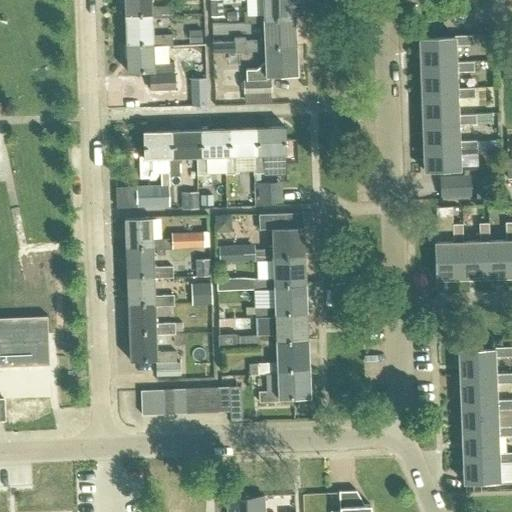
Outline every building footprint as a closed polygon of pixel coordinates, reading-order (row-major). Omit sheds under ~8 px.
[(152,17),(170,17),(170,6),(151,7),(151,0),(123,0),(124,16),(151,15),(151,17),(152,17)] [(222,0),(210,0),(211,16),(223,15),(222,0)] [(261,0),(262,12),(243,13),(244,23),(263,22),(264,22),(264,19),(295,18),(294,0),(261,0)] [(235,11),(227,11),(227,21),(235,20),(235,11)] [(152,46),(153,46),(172,46),(171,34),(153,35),(152,17),(151,17),(151,15),(124,16),(125,43),(152,42),(152,46)] [(265,47),(296,46),(295,18),(264,19),(264,22),(263,22),(263,41),(244,41),(244,37),(233,37),(233,41),(212,42),(212,53),(245,52),(264,51),(265,51),(265,47)] [(453,32),(453,34),(418,35),(419,61),(454,60),(453,43),(472,42),(472,31),(453,32)] [(152,42),(125,43),(127,72),(150,71),(150,89),(173,88),(173,72),(172,62),(154,63),(153,46),(152,46),(152,42)] [(247,80),(243,80),(243,92),(270,91),(270,76),(298,75),(296,46),(265,47),(265,51),(264,51),(265,69),(246,70),(247,80)] [(455,69),(473,68),(473,59),(454,60),(419,61),(420,88),(456,87),(455,69)] [(455,97),(474,96),(474,86),(456,87),(420,88),(421,114),(456,113),(455,97)] [(457,123),(475,122),(475,112),(456,113),(421,114),(422,141),(457,140),(457,123)] [(264,154),(285,153),(284,126),(255,127),(256,152),(253,152),(253,155),(253,174),(264,173),(264,154)] [(225,174),(236,174),(236,155),(253,155),(253,152),(256,152),(255,127),(227,128),(228,153),(225,154),(225,155),(225,174)] [(225,155),(225,154),(228,153),(227,128),(199,129),(199,154),(196,154),(196,156),(197,176),(208,175),(207,156),(225,155)] [(171,130),(172,155),(168,155),(169,157),(169,176),(180,176),(179,157),(196,156),(196,154),(199,154),(199,129),(171,130)] [(168,155),(172,155),(171,130),(141,131),(142,157),(140,157),(140,177),(151,177),(151,158),(169,157),(168,155)] [(476,139),(457,140),(422,141),(423,168),(458,167),(458,149),(477,148),(476,139)] [(439,197),(470,195),(469,174),(438,175),(439,197)] [(259,180),(260,201),(281,201),(281,180),(259,180)] [(168,184),(136,186),(136,206),(169,205),(168,184)] [(452,206),(436,207),(436,218),(452,218),(452,206)] [(270,227),(271,250),(271,256),(274,256),(304,255),(303,226),(287,227),(286,212),(258,213),(259,227),(270,227)] [(150,249),(152,250),(171,249),(171,239),(151,239),(150,217),(124,218),(126,247),(150,246),(150,249)] [(511,220),(504,220),(504,236),(489,237),(490,274),(511,273),(511,220)] [(478,221),(479,237),(462,237),(464,275),(490,274),(489,237),(488,221),(478,221)] [(452,238),(434,239),(435,276),(464,275),(462,237),(461,222),(452,223),(452,238)] [(254,243),(218,245),(219,262),(253,261),(255,260),(255,250),(254,243)] [(150,246),(126,247),(127,275),(151,274),(151,278),(153,278),(173,277),(172,266),(153,267),(152,250),(150,249),(150,246)] [(272,278),(253,279),(254,290),(273,289),(275,289),(274,285),(305,283),(304,255),(274,256),(271,256),(272,278)] [(153,296),(153,278),(151,278),(151,274),(127,275),(128,304),(153,303),(153,306),(154,307),(173,306),(173,295),(153,296)] [(196,303),(210,302),(209,283),(196,283),(196,303)] [(273,289),(273,306),(254,307),(255,319),(274,318),(276,317),(276,313),(306,312),(305,283),(274,285),(275,289),(273,289)] [(155,335),(174,334),(174,323),(155,324),(154,307),(153,306),(153,303),(128,304),(129,332),(153,331),(154,335),(155,335)] [(275,334),(255,335),(256,346),(275,345),(277,345),(277,341),(307,340),(306,312),(276,313),(276,317),(274,318),(275,334)] [(47,315),(0,316),(0,366),(49,364),(47,315)] [(153,331),(129,332),(130,360),(155,359),(155,363),(175,362),(175,352),(156,353),(155,335),(154,335),(153,331)] [(277,341),(277,345),(275,345),(276,362),(256,363),(257,375),(276,374),(278,374),(277,369),(308,368),(307,340),(277,341)] [(493,345),(493,348),(456,349),(458,376),(493,374),(492,357),(511,356),(511,345),(493,345)] [(278,374),(276,374),(276,391),(257,392),(258,402),(279,401),(279,398),(310,397),(308,368),(277,369),(278,374)] [(511,374),(493,374),(458,376),(459,401),(494,400),(494,383),(511,382),(511,374)] [(217,387),(205,388),(206,412),(218,412),(217,387)] [(229,411),(228,387),(217,387),(218,412),(229,411)] [(195,388),(184,389),(185,413),(196,413),(195,388)] [(205,388),(195,388),(196,413),(206,412),(205,388)] [(173,389),(161,390),(163,414),(173,414),(173,389)] [(184,389),(173,389),(173,414),(185,413),(184,389)] [(151,390),(140,390),(141,415),(152,415),(151,390)] [(161,390),(151,390),(152,415),(163,414),(161,390)] [(511,398),(494,400),(459,401),(460,428),(496,427),(495,410),(511,408),(511,398)] [(496,436),(511,435),(511,426),(496,427),(460,428),(461,454),(496,452),(496,436)] [(496,462),(511,461),(511,451),(496,452),(461,454),(462,483),(497,482),(496,462)] [(369,511),(369,506),(362,506),(362,504),(349,492),(338,492),(338,511),(369,511)] [(263,511),(263,495),(227,497),(227,511),(263,511)]
